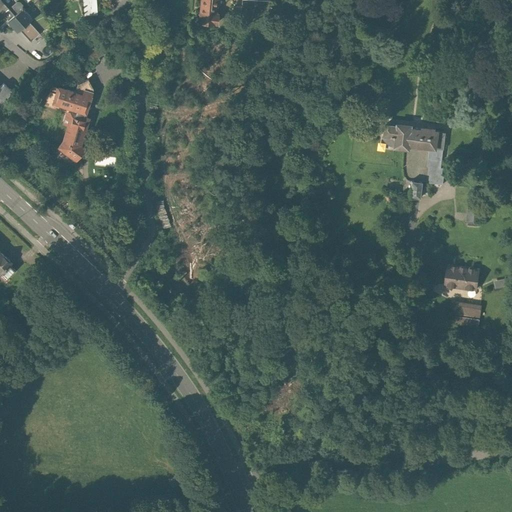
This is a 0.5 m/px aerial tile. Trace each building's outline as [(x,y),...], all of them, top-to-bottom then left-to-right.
[(83,0),(84,15),(95,15),(93,0),(83,0)] [(200,0),(198,24),(217,25),(218,17),(216,17),(217,0),(200,0)] [(15,3),(7,10),(13,17),(22,10),(22,6),(18,2),(15,3)] [(13,17),(7,23),(15,32),(18,30),(27,22),(30,19),(22,10),(13,17)] [(38,35),(27,22),(18,30),(30,43),(38,35)] [(76,86),(74,94),(81,96),(82,92),(91,95),(92,91),(86,81),(76,86)] [(51,105),(56,88),(50,86),(44,108),(65,115),(74,118),(76,113),(51,105)] [(91,95),(82,92),(81,96),(74,94),(56,88),(51,105),(76,113),(84,116),(91,95)] [(74,118),(65,115),(62,125),(67,127),(62,144),(56,151),(74,164),(83,152),(79,148),(88,120),(83,118),(82,120),(74,118)] [(409,123),(393,121),(393,124),(381,123),(380,135),(392,137),(391,146),(407,148),(407,144),(423,146),(429,147),(427,165),(429,165),(428,174),(431,175),(430,181),(443,183),(444,175),(442,174),(443,166),(440,166),(445,129),(409,124),(409,123)] [(115,159),(95,158),(94,167),(114,169),(115,159)] [(419,181),(408,179),(407,193),(418,194),(419,181)] [(476,204),(468,204),(466,220),(474,220),(476,204)] [(11,266),(0,255),(0,277),(2,276),(9,268),(11,266)] [(481,267),(449,264),(447,283),(479,287),(481,267)] [(15,274),(9,268),(2,276),(8,282),(15,274)] [(480,303),(452,300),(449,325),(477,329),(480,303)]
